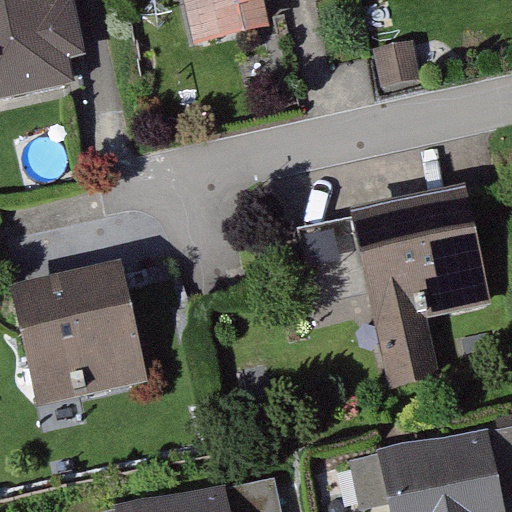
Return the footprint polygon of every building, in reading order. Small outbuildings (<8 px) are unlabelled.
[(78,0),(0,0),(0,101),(93,86),(78,0)] [(207,0),(216,42),(282,29),(277,8),(315,0),(207,0)] [(482,208),(311,235),(324,312),(385,303),(400,396),(437,390),(427,329),(499,318),(482,208)] [(150,278),(53,296),(75,410),(172,391),(150,278)] [(511,511),(511,435),(352,467),(360,511),(376,511),(388,510),(388,511),(511,511)] [(276,511),(270,485),(146,511),(276,511)]
